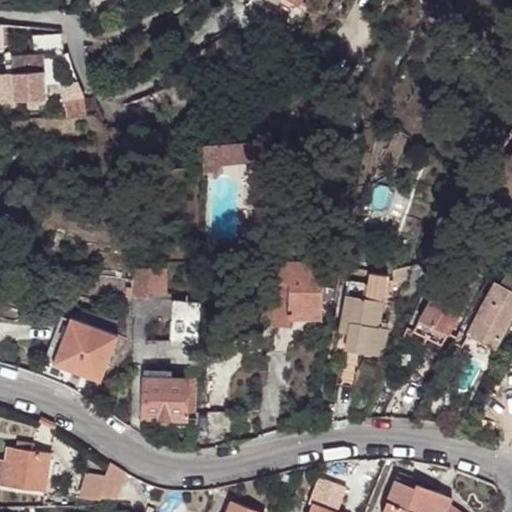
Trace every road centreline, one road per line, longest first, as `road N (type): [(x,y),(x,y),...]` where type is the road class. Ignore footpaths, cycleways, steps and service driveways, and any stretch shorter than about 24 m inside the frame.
road 1 (residential): [(511,469),(434,442),(382,437),(173,473),(60,402),(0,380)]
road 2 (residential): [(0,16),(65,21),(103,97),(150,79),(239,11)]
